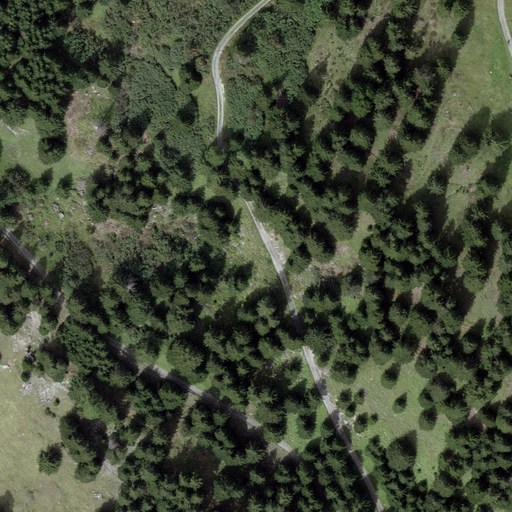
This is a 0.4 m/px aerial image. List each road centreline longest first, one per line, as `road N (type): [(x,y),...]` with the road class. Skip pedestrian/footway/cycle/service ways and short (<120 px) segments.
road 1 (track): [(380,511),(334,418),(282,276),(220,153),(216,55),(262,0)]
road 2 (track): [(0,229),(68,310),(301,459),(333,511)]
